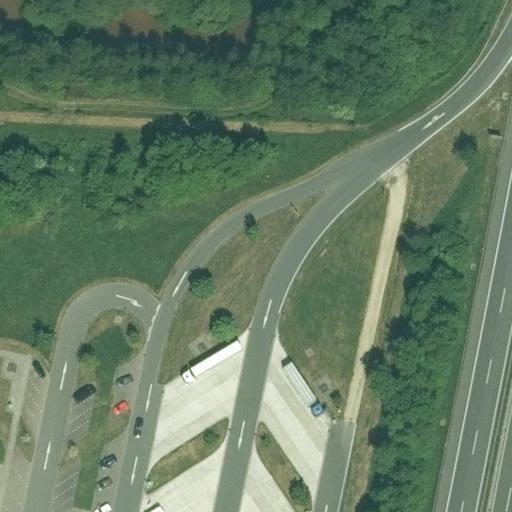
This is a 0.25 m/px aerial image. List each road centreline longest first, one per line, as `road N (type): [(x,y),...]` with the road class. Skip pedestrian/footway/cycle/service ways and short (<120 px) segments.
road 1 (track): [(0,72),(54,92),(252,95),(280,82),(343,12),(405,0)]
road 2 (motorway): [(511,247),(459,511)]
